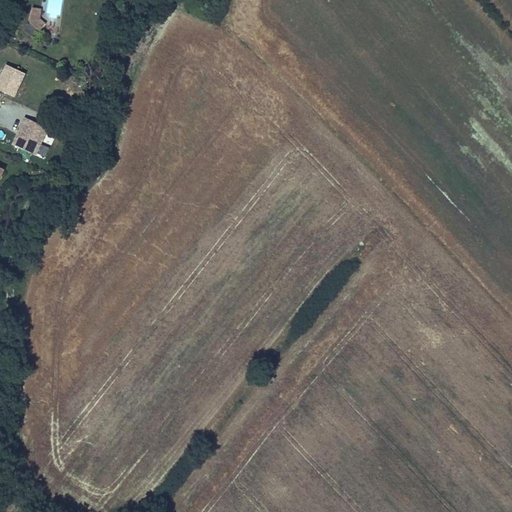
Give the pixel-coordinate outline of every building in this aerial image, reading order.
[(32,8),(31,16),(40,18),(42,9),(32,8)] [(40,20),(40,18),(31,16),(30,23),(30,24),(38,30),(40,32),(46,25),(40,20)] [(25,74),(7,65),(0,79),(0,89),(14,96),(25,74)] [(4,97),(0,107),(0,126),(17,133),(28,107),(4,97)] [(48,127),(25,117),(12,145),(35,156),(37,151),(41,143),(48,127)] [(49,147),(41,143),(37,151),(45,155),(49,147)]
